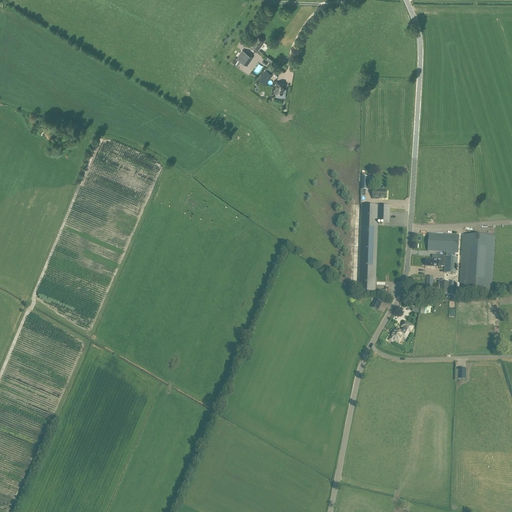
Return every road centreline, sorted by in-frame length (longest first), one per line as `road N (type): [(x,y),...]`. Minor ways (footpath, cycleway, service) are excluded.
road 1 (tertiary): [(368,349),(405,278),(420,50),(406,0)]
road 2 (tertiary): [(329,511),(368,349)]
road 3 (unclassified): [(511,357),(400,361),(368,349)]
